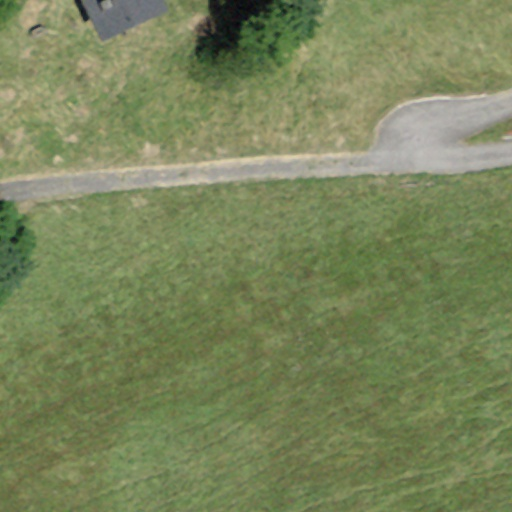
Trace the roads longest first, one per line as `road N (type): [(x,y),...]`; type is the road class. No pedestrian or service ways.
road 1 (track): [(511,156),(107,181),(0,200)]
road 2 (track): [(511,102),(424,136),(407,165)]
